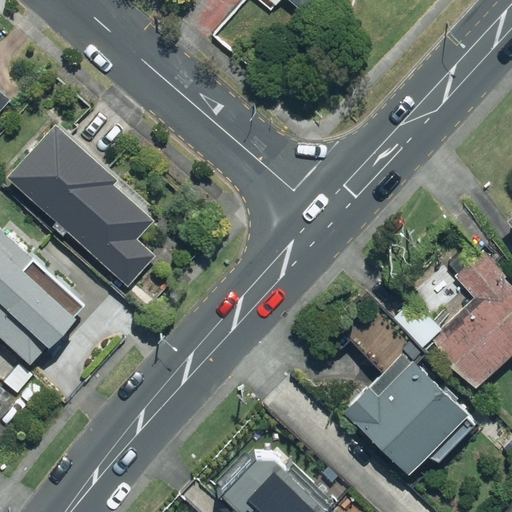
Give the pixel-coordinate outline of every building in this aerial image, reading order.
[(295,0),(305,8),(312,0),(295,0)] [(0,109),(14,95),(0,81),(0,109)] [(59,119),(10,172),(131,282),(158,253),(139,236),(157,217),(117,181),(122,176),(59,119)] [(0,204),(0,337),(35,371),(93,309),(45,265),(55,255),(0,204)] [(511,279),(471,234),(442,260),(476,297),(433,341),(478,385),(511,350),(511,279)] [(444,326),(417,298),(400,314),(428,342),(444,326)] [(374,377),(345,409),(413,469),(431,448),(446,461),(484,418),(414,357),(386,388),(374,377)] [(309,511),(318,503),(276,462),(252,487),(277,511),(309,511)]
